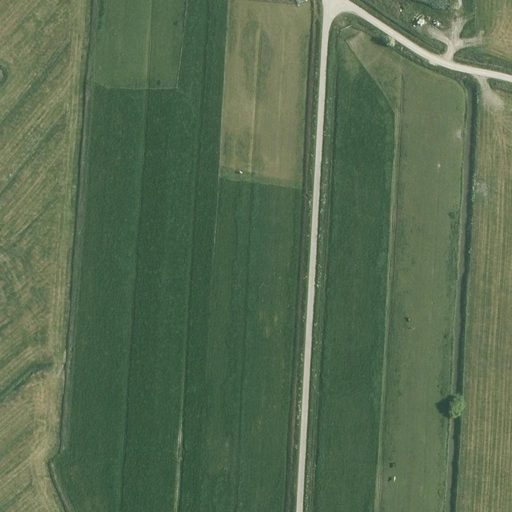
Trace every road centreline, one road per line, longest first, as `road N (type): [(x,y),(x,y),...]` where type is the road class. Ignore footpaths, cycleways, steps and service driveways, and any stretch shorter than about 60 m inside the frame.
road 1 (unclassified): [(330,0),(293,511)]
road 2 (unclassified): [(511,77),(441,60),(345,0)]
